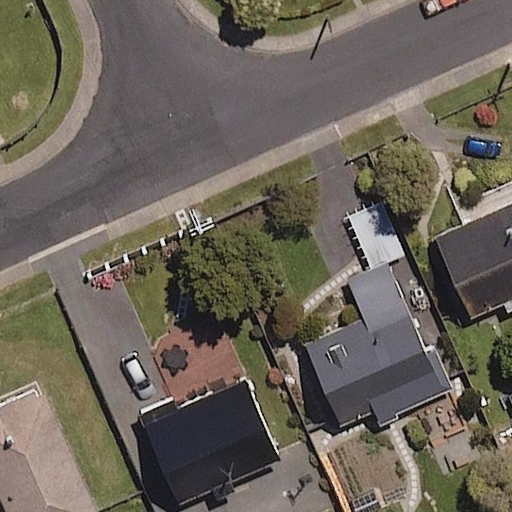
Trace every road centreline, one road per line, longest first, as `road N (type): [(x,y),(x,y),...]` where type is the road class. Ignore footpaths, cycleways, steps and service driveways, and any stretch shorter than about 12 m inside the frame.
road 1 (residential): [(189,143),(511,0)]
road 2 (residential): [(0,228),(189,143)]
road 3 (residential): [(126,0),(189,143)]
